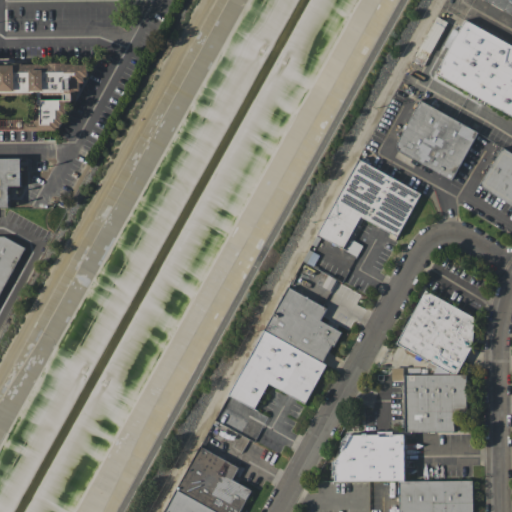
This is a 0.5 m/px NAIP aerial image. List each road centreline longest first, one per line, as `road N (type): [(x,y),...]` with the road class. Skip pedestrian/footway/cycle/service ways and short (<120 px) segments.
road 1 (residential): [(511,271),(463,236),(429,240),(275,511)]
road 2 (residential): [(511,286),(499,328),(500,511)]
